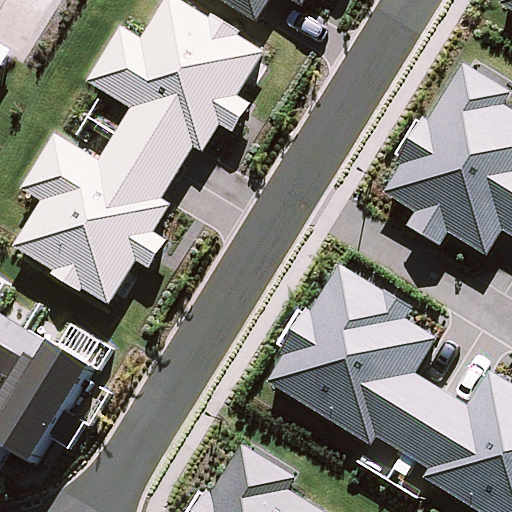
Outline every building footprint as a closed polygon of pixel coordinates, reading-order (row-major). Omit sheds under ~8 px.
[(212,22),(175,0),(171,0),(145,43),(124,30),(90,85),(135,113),(118,139),(181,178),(198,152),(207,157),(224,130),(237,138),(255,108),(242,100),(269,58),(242,41),(245,37),(215,18),(212,22)] [(218,0),(261,26),(276,0),(287,0),(305,11),(312,0),(218,0)] [(507,233),(511,235),(511,111),(508,109),(511,102),(511,95),(467,68),(433,124),(428,121),(401,165),(405,168),(388,196),(419,215),(411,229),(444,249),(453,236),(491,259),(507,233)] [(181,178),(118,139),(103,164),(59,137),(25,192),(45,205),(17,250),(57,275),(55,278),(85,297),(87,294),(113,309),(140,266),(153,273),(171,245),(158,237),(176,208),(166,203),(181,178)] [(381,439),(408,455),(446,393),(419,377),(441,342),(410,323),(416,312),(388,295),(387,296),(344,270),(316,315),(311,312),(284,356),(289,359),(272,385),(375,448),(381,439)] [(0,314),(0,313),(0,380),(30,333),(0,314)] [(0,446),(2,444),(39,468),(98,375),(60,351),(30,333),(0,380),(0,446)] [(446,393),(408,455),(434,471),(428,480),(480,511),(511,511),(511,385),(493,374),(471,408),(446,393)] [(323,511),(293,494),(301,481),(247,448),(207,511),(323,511)]
